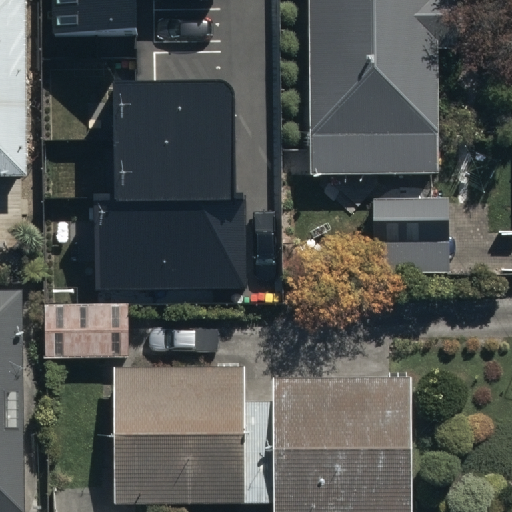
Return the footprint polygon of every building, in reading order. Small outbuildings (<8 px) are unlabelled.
[(50,0),(51,37),(140,36),(138,0),(50,0)] [(314,0),(313,188),(440,190),(441,64),(459,64),(460,6),(441,6),(440,0),(314,0)] [(0,195),(31,196),(30,3),(0,3),(0,195)] [(227,80),(110,81),(112,203),(95,203),(96,290),(250,287),(248,193),(229,194),(227,80)] [(451,212),(374,213),(375,288),(452,286),(451,212)] [(0,511),(24,511),(22,316),(0,315),(0,511)] [(131,315),(44,315),(44,369),(131,369),(131,315)] [(248,511),(247,382),(116,383),(117,511),(248,511)] [(275,394),(275,511),(413,511),(413,394),(275,394)]
